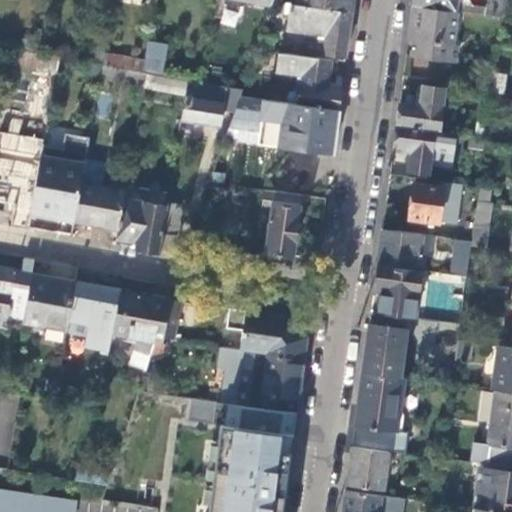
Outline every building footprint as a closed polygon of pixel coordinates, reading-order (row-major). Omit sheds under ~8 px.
[(296,0),(296,4),(351,12),(353,4),(353,0),(296,0)] [(414,0),(414,5),(456,11),(458,3),(457,0),(414,0)] [(505,0),(488,0),(487,7),(486,16),(503,18),(505,0)] [(511,0),(505,0),(503,18),(511,18),(511,0)] [(487,7),(458,3),(456,11),(461,12),(486,16),(487,7)] [(296,4),(290,4),(287,30),(326,35),(324,53),(345,56),(348,34),(351,12),(296,4)] [(456,11),(414,5),(411,25),(417,26),(416,38),(413,57),(457,63),(459,47),(456,47),(461,12),(456,11)] [(277,38),(261,36),(256,50),(272,52),(277,38)] [(149,40),(146,61),(146,64),(166,68),(170,44),(149,40)] [(57,75),(60,58),(43,56),(14,51),(12,61),(19,63),(18,68),(57,75)] [(338,109),(341,90),(328,88),(332,60),(279,53),(278,71),(303,75),(299,104),(338,109)] [(146,61),(106,54),(104,65),(144,73),(146,64),(146,61)] [(508,74),(495,73),(493,93),(505,94),(508,74)] [(243,91),(189,81),(182,120),(222,127),(226,108),(236,110),(241,97),(243,91)] [(421,106),(401,103),(398,125),(436,130),(440,130),(446,87),(425,84),(421,106)] [(299,104),(241,97),(236,110),(224,141),(236,142),(259,145),(283,148),(303,150),(332,153),(336,127),(338,109),(299,104)] [(429,173),(436,130),(398,125),(395,140),(395,145),(408,147),(404,169),(429,173)] [(66,133),(62,153),(43,150),(30,213),(76,222),(83,183),(91,138),(66,133)] [(0,185),(10,187),(4,224),(14,226),(25,228),(40,142),(31,140),(29,149),(0,143),(0,185)] [(83,183),(76,222),(119,230),(125,200),(126,190),(83,183)] [(414,224),(433,227),(434,221),(459,225),(463,190),(415,184),(410,218),(415,218),(414,224)] [(272,208),(266,253),(293,257),(302,195),(264,191),(262,206),(272,208)] [(167,206),(163,229),(178,231),(184,199),(168,196),(167,206)] [(138,243),(137,248),(158,252),(163,229),(167,206),(125,200),(119,230),(118,240),(138,243)] [(493,203),(477,201),(472,241),(471,245),(487,248),(493,203)] [(422,234),(383,228),(381,245),(378,264),(423,270),(425,253),(420,252),(422,234)] [(471,245),(472,241),(451,238),(446,273),(467,276),(471,245)] [(35,261),(25,259),(23,272),(33,273),(35,261)] [(416,318),(423,270),(378,264),(375,285),(381,286),(378,313),(416,318)] [(23,322),(32,276),(33,273),(23,272),(0,267),(0,314),(9,317),(14,318),(12,326),(22,328),(23,322)] [(467,276),(446,273),(440,273),(437,291),(451,293),(465,295),(467,276)] [(32,276),(23,322),(43,326),(68,331),(77,284),(32,276)] [(122,291),(122,290),(77,282),(77,284),(68,331),(68,333),(89,337),(87,346),(111,350),(114,333),(122,291)] [(164,339),(172,300),(122,291),(114,333),(141,338),(131,365),(148,368),(157,341),(164,343),(164,339)] [(461,321),(465,295),(451,293),(447,323),(460,325),(461,321)] [(183,301),(172,300),(164,339),(176,340),(183,301)] [(304,360),(307,336),(291,317),(288,321),(281,320),(282,316),(229,308),(227,328),(243,330),(240,350),(304,360)] [(9,317),(0,314),(0,327),(6,329),(9,317)] [(472,322),(461,321),(460,325),(458,339),(469,341),(472,322)] [(408,330),(370,324),(366,350),(364,372),(400,377),(408,330)] [(68,331),(43,326),(39,344),(65,348),(68,333),(68,331)] [(473,341),(469,341),(458,339),(456,357),(471,359),(473,341)] [(118,341),(113,359),(126,363),(131,344),(118,341)] [(511,347),(498,345),(492,389),(496,389),(511,391),(511,347)] [(301,383),(304,360),(240,350),(220,348),(218,366),(225,367),(220,402),(227,403),(277,411),(279,396),(299,399),(301,383)] [(436,382),(452,384),(454,372),(438,370),(436,382)] [(398,431),(406,377),(400,377),(364,372),(360,397),(356,426),(398,431)] [(478,462),(511,465),(511,391),(496,389),(489,445),(475,443),(473,461),(478,462)] [(227,403),(211,511),(283,511),(286,495),(297,414),(277,411),(227,403)] [(383,490),(389,451),(353,446),(351,462),(348,485),(383,490)] [(76,481),(107,486),(112,472),(78,466),(76,481)] [(511,511),(511,471),(485,468),(479,508),(511,511)] [(0,511),(76,511),(78,503),(0,491),(0,511)] [(381,511),(383,495),(347,491),(344,511),(381,511)] [(103,502),(101,511),(156,511),(157,508),(103,502)]
